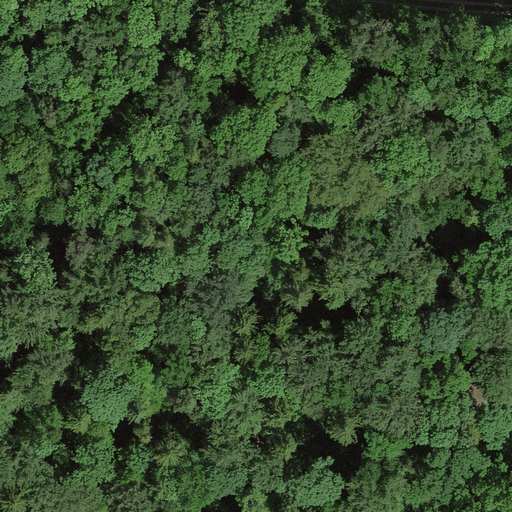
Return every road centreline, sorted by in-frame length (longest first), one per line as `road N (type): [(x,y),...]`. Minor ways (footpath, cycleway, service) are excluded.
road 1 (track): [(501,392),(0,310)]
road 2 (track): [(434,511),(511,368)]
